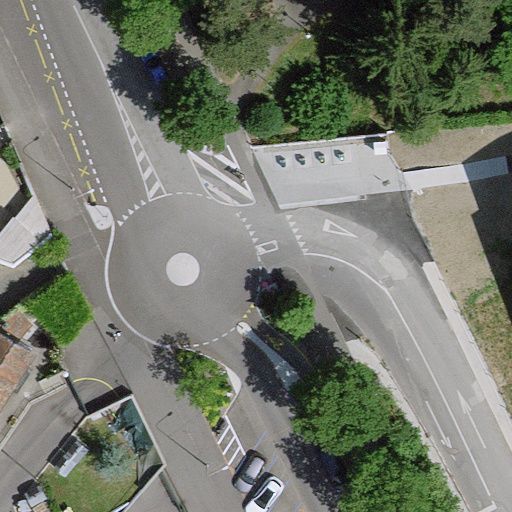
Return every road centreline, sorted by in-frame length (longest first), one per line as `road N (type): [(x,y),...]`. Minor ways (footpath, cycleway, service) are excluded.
road 1 (residential): [(186,265),(285,246),(328,249),(382,288),(434,373),(500,511)]
road 2 (residential): [(68,0),(186,265)]
road 3 (residential): [(186,265),(260,363),(332,511)]
